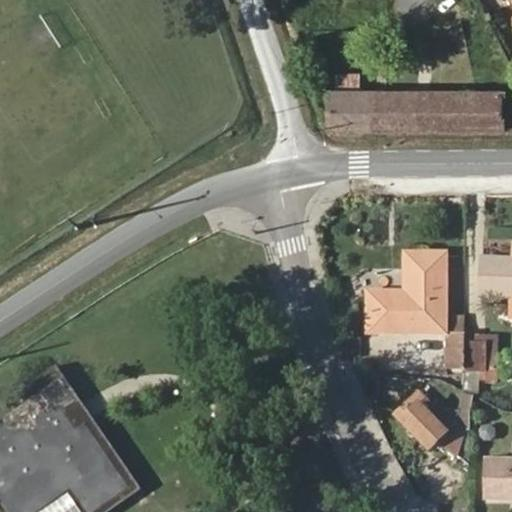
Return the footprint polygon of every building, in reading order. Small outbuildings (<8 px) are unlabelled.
[(506,132),(506,91),(359,90),(359,75),(338,74),(339,90),(329,90),(329,131),(506,132)] [(446,333),(447,254),(406,254),(406,293),(369,293),(369,333),(446,333)] [(511,318),(511,259),(483,258),(481,297),(511,299),(511,319),(511,318)] [(466,342),(466,335),(448,335),(448,361),(466,361),(466,342)] [(499,370),(499,335),(466,335),(466,342),(486,342),(486,370),(499,370)] [(486,370),(486,342),(466,342),(466,361),(466,368),(466,370),(486,370)] [(90,410),(59,365),(0,405),(0,511),(109,511),(144,488),(90,410)] [(465,429),(445,410),(435,419),(414,398),(397,415),(431,449),(439,441),(457,455),(465,429)] [(511,498),(511,460),(487,460),(486,498),(511,498)]
